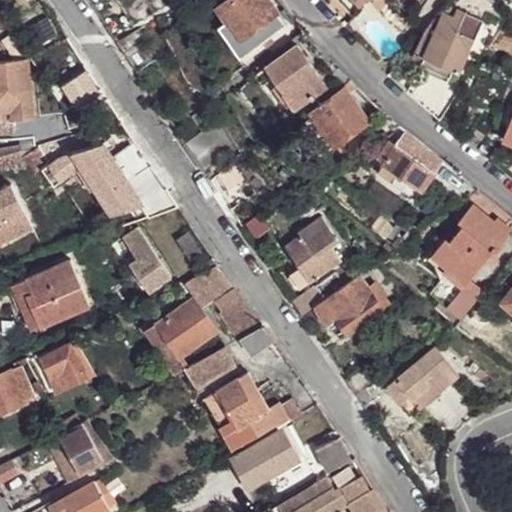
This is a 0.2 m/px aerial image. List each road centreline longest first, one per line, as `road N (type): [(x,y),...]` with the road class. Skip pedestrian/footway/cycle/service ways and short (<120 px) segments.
road 1 (unclassified): [(411,511),(62,0)]
road 2 (unclassified): [(300,0),(511,189)]
